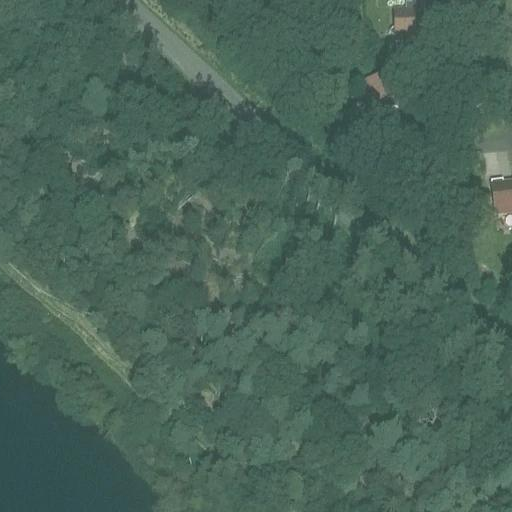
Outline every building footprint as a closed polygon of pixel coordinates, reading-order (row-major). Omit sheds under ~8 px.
[(395,43),(425,42),(423,0),(410,0),(411,10),(409,13),(394,14),(394,29),(389,35),(395,41),(395,43)] [(480,10),(479,0),(448,0),(450,26),(480,25),(480,22),(486,16),(480,10)] [(482,105),(482,89),(484,87),(489,86),(488,74),(452,76),(453,106),(455,106),(461,111),(462,111),(467,106),(482,105)] [(380,118),(384,112),(399,110),(397,95),(400,92),(404,91),(403,79),(367,84),(370,114),(373,113),(379,118),(380,118)] [(495,217),(511,214),(511,184),(503,186),(502,182),(490,183),(495,217)]
